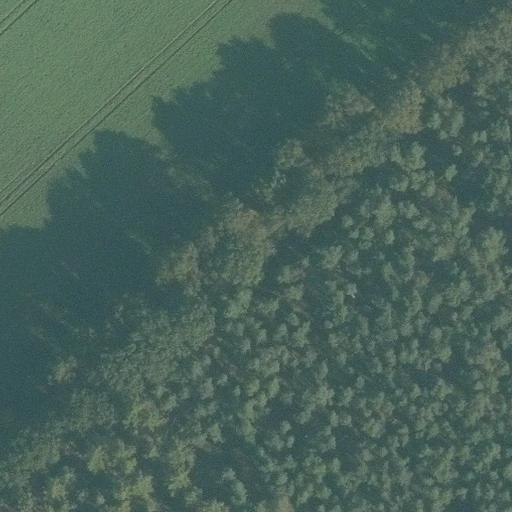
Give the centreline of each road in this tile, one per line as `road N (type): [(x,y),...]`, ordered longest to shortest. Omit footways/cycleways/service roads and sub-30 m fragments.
road 1 (track): [(0,466),(497,0)]
road 2 (track): [(511,268),(380,109)]
